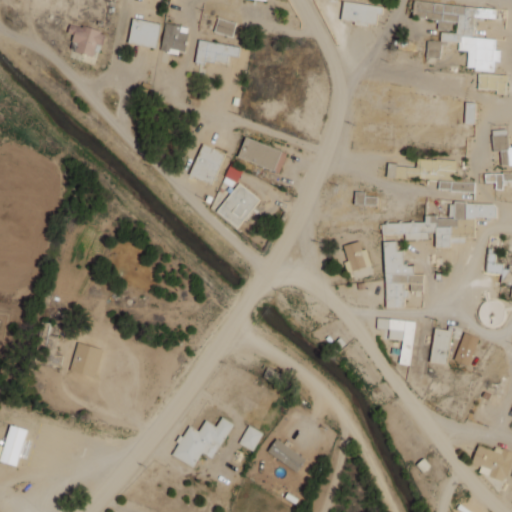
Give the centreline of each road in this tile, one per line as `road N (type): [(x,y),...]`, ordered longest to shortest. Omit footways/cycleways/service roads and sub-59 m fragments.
road 1 (tertiary): [(88,511),(193,386),(307,196),(333,126),(338,84),(301,0)]
road 2 (residential): [(0,28),(77,80),(267,271)]
road 3 (residential): [(267,271),(312,282),(328,297),(501,511)]
road 4 (residential): [(346,318),(452,311),(491,333),(511,325)]
